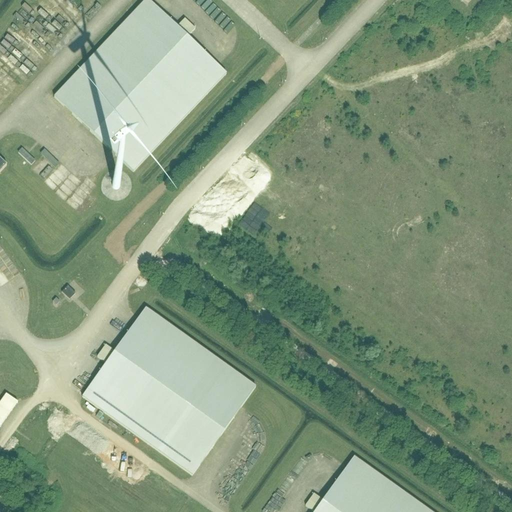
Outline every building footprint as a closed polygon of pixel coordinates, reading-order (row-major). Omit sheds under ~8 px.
[(145,0),(53,98),(134,174),(226,75),(186,37),(193,30),(183,21),(176,29),(145,0)] [(110,184),(109,186),(110,188),(111,189),(112,190),(114,191),(116,190),(117,189),(118,188),(119,186),(118,184),(117,183),(116,182),(114,181),(112,182),(111,183),(110,184)] [(61,294),(65,297),(69,301),(75,295),(67,287),(61,294)] [(82,398),(192,477),(241,408),(255,389),(145,310),(138,319),(114,353),(105,347),(97,358),(106,365),(82,398)] [(0,403),(0,427),(17,404),(6,396),(0,403)] [(426,511),(351,458),(321,500),(313,494),(304,507),(311,511),(426,511)]
